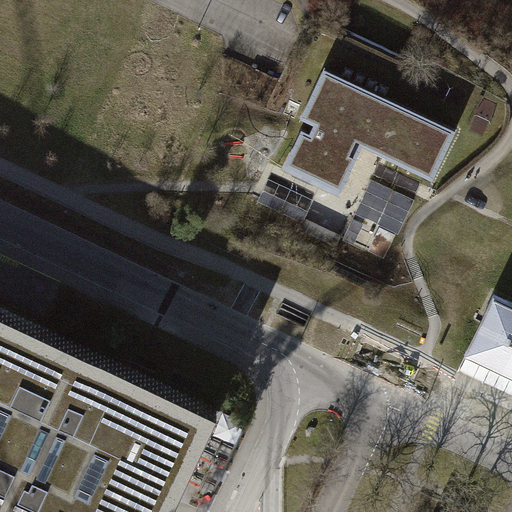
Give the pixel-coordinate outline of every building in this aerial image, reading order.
[(306,13),(277,79),(300,89),(329,23),(306,13)] [(318,121),(311,136),(349,153),(356,139),(424,171),(445,126),(331,73),(310,117),(318,121)] [(280,126),(239,130),(243,171),(284,166),(280,126)] [(353,155),(349,153),(311,136),(303,132),(289,162),(340,185),(353,155)] [(272,178),(261,198),(304,221),(311,207),(294,198),(297,191),(272,178)] [(393,233),(380,228),(371,250),(383,255),(393,233)] [(511,304),(494,296),(467,354),(511,375),(511,304)] [(185,448),(202,412),(0,316),(0,511),(154,511),(162,496),(185,448)]
